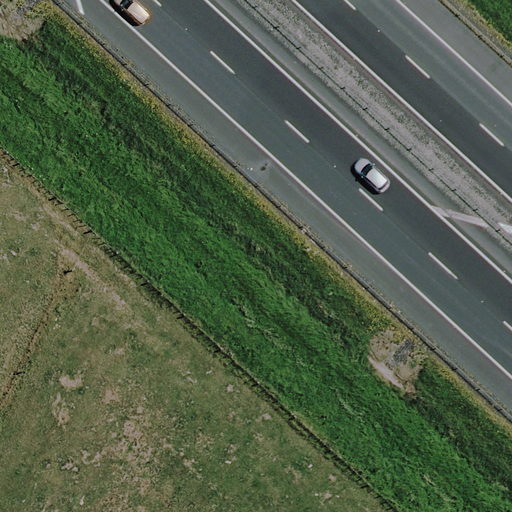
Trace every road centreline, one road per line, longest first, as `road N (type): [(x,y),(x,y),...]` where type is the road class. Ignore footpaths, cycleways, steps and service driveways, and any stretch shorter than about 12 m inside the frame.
road 1 (motorway): [(511,331),(149,0)]
road 2 (motorway): [(355,0),(511,145)]
